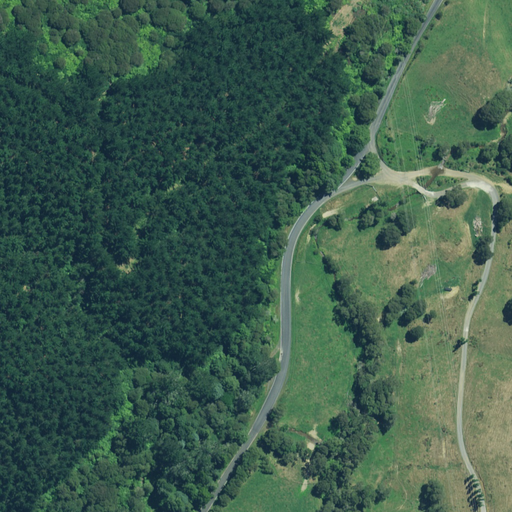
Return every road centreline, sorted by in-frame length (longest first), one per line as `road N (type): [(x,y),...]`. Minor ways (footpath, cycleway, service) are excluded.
road 1 (track): [(360,0),(277,106),(145,210),(128,263),(108,254),(102,145),(17,84),(0,81)]
road 2 (unclassified): [(438,0),(364,152),(288,244),(285,367),(205,511)]
road 3 (track): [(364,152),(392,175),(462,173),(491,187),(498,241),(477,284),(459,356),(459,439),(484,511)]
